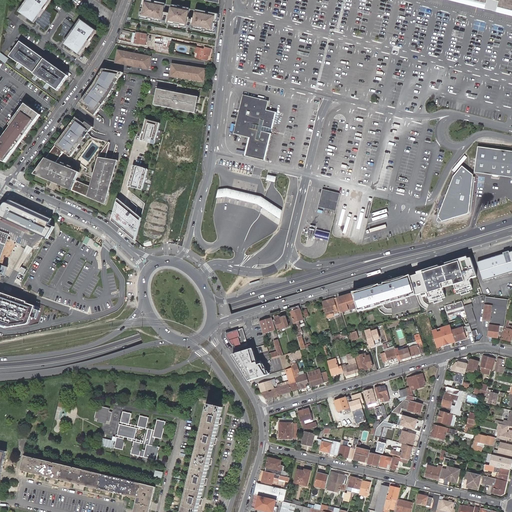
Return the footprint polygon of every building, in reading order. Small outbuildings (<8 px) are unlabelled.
[(50,0),(29,0),(30,0),(21,13),(35,22),(44,9),(45,10),(48,6),(46,5),(50,0)] [(153,1),(147,0),(143,0),(142,6),(143,6),(142,12),(141,11),(140,18),(148,20),(149,19),(152,19),(152,20),(161,22),(165,4),(156,2),(156,3),(152,3),(153,1)] [(511,0),(460,0),(481,5),(482,7),(483,6),(489,7),(496,9),(497,11),(498,10),(511,12),(511,0)] [(189,9),(172,5),(168,24),(173,25),(173,24),(180,25),(180,26),(185,28),(189,9)] [(207,12),(195,10),(191,29),(201,31),(201,29),(205,30),(204,32),(215,34),(218,15),(210,13),(209,14),(206,14),(207,12)] [(96,31),(83,21),(78,27),(77,26),(74,31),(75,32),(66,45),(80,54),(89,41),(90,42),(93,38),(91,37),(96,31)] [(147,35),(136,33),(134,44),(144,46),(147,35)] [(162,45),(170,47),(172,39),(163,38),(162,45)] [(68,76),(19,42),(9,56),(57,91),(68,76)] [(155,44),(153,51),(165,54),(169,54),(170,47),(162,45),(155,44)] [(199,49),(198,55),(197,58),(208,60),(209,57),(210,57),(211,50),(204,49),(199,49)] [(151,57),(118,51),(115,63),(149,70),(151,57)] [(205,70),(172,64),(170,77),(203,82),(205,70)] [(123,72),(103,69),(93,85),(81,102),(89,108),(87,110),(95,115),(108,96),(123,72)] [(198,97),(156,89),(154,105),(195,112),(198,97)] [(242,95),(233,134),(249,138),(245,156),(263,160),(275,112),(266,110),(268,101),(242,95)] [(0,140),(0,139),(0,161),(5,164),(40,116),(24,105),(9,126),(10,127),(0,140)] [(84,123),(76,118),(36,174),(106,204),(117,160),(105,159),(110,142),(108,141),(100,154),(91,186),(77,180),(80,172),(57,163),(65,152),(72,156),(93,126),(86,121),(84,123)] [(160,124),(146,120),(141,141),(154,145),(160,124)] [(490,176),(511,178),(511,151),(478,148),(475,174),(485,175),(490,176)] [(148,170),(134,166),(128,187),(142,191),(148,170)] [(473,176),(462,167),(453,178),(439,217),(442,221),(468,212),(473,176)] [(323,189),(319,205),(336,209),(340,193),(323,189)] [(238,204),(258,209),(269,215),(279,222),(281,214),(271,207),(259,200),(240,195),(226,192),(218,192),(216,201),(222,200),(238,204)] [(141,218),(118,199),(111,221),(135,241),(141,218)] [(5,207),(0,213),(0,216),(36,233),(45,214),(21,202),(18,202),(15,201),(12,202),(9,202),(7,204),(5,207)] [(316,237),(328,240),(330,233),(318,230),(316,237)] [(511,251),(478,262),(484,280),(511,271),(511,251)] [(472,258),(411,278),(417,297),(425,292),(427,293),(430,302),(445,297),(442,289),(444,287),(452,284),(455,285),(457,293),(473,289),(470,280),(471,278),(477,276),(472,258)] [(0,323),(10,327),(29,323),(29,322),(30,322),(30,321),(36,305),(0,292),(0,273),(0,274),(5,275),(8,267),(3,265),(3,267),(0,265),(0,323)] [(410,275),(352,292),(358,311),(362,309),(363,310),(417,297),(410,275)] [(356,305),(353,293),(338,298),(343,312),(357,307),(356,305)] [(501,336),(504,325),(508,300),(486,297),(483,320),(491,321),(493,321),(493,324),(491,324),(490,324),(488,337),(498,338),(499,336),(501,336)] [(336,298),(322,303),(327,318),(333,316),(333,314),(332,312),(335,311),(336,313),(337,313),(337,312),(340,311),(336,298)] [(462,302),(445,307),(448,316),(465,311),(462,302)] [(470,323),(476,321),(471,308),(473,307),(472,304),(464,306),(470,323)] [(300,310),(291,313),(296,331),(300,330),(297,321),(299,321),(303,320),(300,310)] [(279,319),(275,320),(276,322),(274,323),(274,325),(277,325),(279,330),(289,327),(286,317),(279,319)] [(272,318),(260,322),(265,340),(267,339),(266,336),(276,333),(272,318)] [(502,339),(511,341),(511,336),(511,326),(508,326),(509,322),(507,321),(502,339)] [(450,325),(432,330),(437,348),(455,342),(452,331),(450,325)] [(452,331),(455,342),(470,337),(466,327),(452,331)] [(234,345),(236,350),(247,347),(247,345),(243,329),(227,333),(226,336),(227,338),(233,346),(234,345)] [(370,330),(365,331),(365,332),(368,342),(369,345),(370,348),(375,346),(373,340),(379,338),(377,330),(370,332),(370,330)] [(301,350),(308,348),(311,347),(310,344),(305,345),(301,335),(297,336),(301,350)] [(408,348),(411,357),(421,354),(418,346),(423,345),(420,335),(415,336),(417,343),(418,345),(408,348)] [(277,351),(269,354),(271,359),(283,355),(279,341),(275,342),(277,351)] [(398,360),(411,357),(408,348),(396,352),(398,360)] [(253,349),(232,357),(249,383),(270,375),(261,361),(257,362),(253,349)] [(396,358),(393,349),(385,352),(385,353),(388,361),(396,358)] [(295,360),(303,358),(301,353),(301,351),(288,355),(290,361),(295,360)] [(356,357),(361,372),(367,370),(367,369),(373,367),(369,356),(363,358),(363,355),(356,357)] [(483,358),(481,366),(482,367),(480,371),(489,374),(490,372),(491,369),(493,369),(494,366),(495,361),(492,360),(493,359),(491,359),(491,360),(483,358)] [(328,361),(331,373),(339,371),(336,359),(328,361)] [(479,362),(470,359),(466,372),(476,374),(479,362)] [(461,386),(467,365),(457,362),(455,372),(457,373),(459,373),(459,375),(457,375),(455,380),(460,382),(459,385),(461,386)] [(342,367),(345,376),(358,372),(355,363),(342,367)] [(295,377),(299,389),(304,387),(306,386),(305,383),(308,383),(305,375),(304,374),(300,375),(296,364),(291,366),(292,369),(294,377),(295,377)] [(294,377),(292,369),(286,371),(289,382),(277,385),(278,387),(296,382),(294,377)] [(312,386),(328,381),(326,372),(320,373),(318,369),(308,372),(312,386)] [(408,395),(413,397),(411,391),(425,387),(424,384),(422,380),(424,379),(422,374),(407,379),(410,388),(406,389),(408,395)] [(259,384),(262,392),(273,389),(272,384),(275,383),(274,380),(271,381),(271,380),(259,384)] [(298,389),(296,382),(278,387),(273,389),(262,392),(266,399),(291,391),(298,389)] [(470,384),(463,382),(462,385),(461,390),(463,391),(468,392),(470,384)] [(385,386),(374,389),(377,399),(380,398),(381,401),(383,400),(383,398),(388,397),(385,386)] [(488,387),(484,386),(482,392),(481,391),(475,390),(473,394),(486,397),(487,392),(487,391),(488,389),(488,387)] [(459,390),(447,387),(442,406),(450,408),(451,405),(452,401),(454,396),(457,397),(459,390)] [(406,389),(406,388),(399,390),(401,398),(399,398),(400,403),(404,399),(405,398),(408,395),(406,389)] [(371,389),(363,392),(367,405),(375,402),(371,389)] [(451,405),(450,408),(452,408),(460,411),(462,402),(460,401),(463,391),(461,390),(459,390),(457,397),(454,396),(452,401),(456,402),(455,405),(451,405)] [(499,393),(491,391),(491,393),(487,392),(486,397),(485,398),(489,399),(488,403),(493,404),(494,400),(497,401),(499,393)] [(361,393),(351,396),(353,401),(350,402),(356,423),(366,420),(361,403),(364,403),(361,393)] [(349,411),(348,407),(346,401),(345,398),(334,401),(337,411),(346,409),(347,412),(349,411)] [(404,399),(400,403),(391,412),(397,414),(400,415),(402,409),(419,413),(420,410),(422,411),(423,405),(404,399)] [(209,404),(183,511),(185,511),(197,511),(223,407),(209,404)] [(99,406),(97,422),(110,424),(112,412),(111,412),(111,408),(99,406)] [(297,412),(301,425),(304,424),(305,429),(313,429),(313,427),(317,426),(315,420),(311,421),(311,420),(312,420),(309,408),(297,412)] [(123,409),(114,446),(123,448),(126,438),(133,440),(130,452),(156,458),(159,445),(153,444),(155,435),(161,437),(166,420),(157,417),(154,428),(146,427),(149,416),(140,413),(137,424),(129,422),(132,411),(123,409)] [(509,423),(500,421),(500,424),(508,426),(510,426),(511,426),(511,425),(511,410),(511,414),(511,419),(511,423),(509,423)] [(450,425),(453,416),(453,415),(440,411),(437,421),(450,425)] [(419,420),(403,415),(400,426),(416,431),(419,420)] [(476,420),(468,418),(467,424),(468,424),(475,426),(476,420)] [(276,433),(276,438),(292,439),(292,424),(280,423),(279,433),(276,433)] [(497,438),(511,441),(511,430),(509,430),(509,433),(506,433),(508,426),(500,424),(499,424),(498,429),(500,429),(500,432),(498,432),(497,438)] [(444,432),(445,428),(436,425),(433,437),(442,439),(444,432)] [(311,447),(314,433),(305,431),(302,445),(311,447)] [(403,431),(400,443),(403,444),(413,446),(416,434),(403,431)] [(476,435),(472,449),(481,452),(482,447),(484,447),(483,447),(484,443),(492,445),(494,437),(487,435),(487,436),(476,434),(476,435)] [(344,438),(342,438),(340,443),(340,445),(341,445),(339,455),(352,458),(355,446),(352,445),(351,447),(343,445),(343,443),(344,438)] [(319,451),(337,455),(340,445),(340,443),(333,442),(332,444),(321,441),(319,451)] [(386,443),(379,442),(377,451),(383,453),(386,443)] [(494,449),(493,454),(497,455),(502,457),(503,454),(511,455),(511,445),(500,443),(499,450),(494,449)] [(409,459),(413,446),(403,444),(402,448),(404,449),(402,454),(392,452),(391,455),(402,458),(402,457),(409,459)] [(368,458),(370,450),(357,447),(354,459),(364,462),(366,457),(368,458)] [(368,458),(367,462),(386,467),(388,458),(372,453),(373,450),(370,450),(368,458)] [(138,497),(133,511),(149,511),(155,485),(25,455),(22,470),(138,497)] [(407,464),(408,461),(394,457),(391,469),(395,470),(396,467),(397,467),(398,464),(397,464),(398,460),(401,461),(401,462),(407,464)] [(265,471),(280,475),(280,474),(289,476),(289,475),(287,474),(287,473),(280,472),(282,466),(279,465),(281,461),(268,458),(265,471)] [(492,460),(491,465),(509,470),(510,465),(492,460)] [(440,478),(442,468),(443,466),(438,465),(437,467),(428,465),(424,477),(439,481),(440,478)] [(458,484),(462,469),(447,465),(446,469),(442,468),(440,478),(444,479),(444,480),(458,484)] [(500,468),(492,466),(491,470),(493,471),(499,473),(498,478),(507,480),(509,472),(500,469),(500,468)] [(298,469),(294,483),(306,485),(310,471),(304,469),(304,471),(298,469)] [(273,477),(274,474),(264,471),(261,482),(271,484),(273,477)] [(482,475),(466,471),(464,479),(468,480),(466,488),(478,491),(482,475)] [(325,488),(329,475),(317,472),(315,483),(324,485),(323,488),(325,488)] [(339,488),(343,489),(344,484),(346,485),(348,476),(331,472),(329,480),(332,481),(340,483),(339,485),(339,488)] [(487,476),(484,476),(482,483),(492,485),(495,485),(493,493),(500,495),(504,494),(506,481),(496,479),(497,479),(492,478),(491,477),(487,476)] [(346,493),(345,493),(344,498),(350,500),(352,491),(352,488),(359,490),(362,479),(350,477),(346,493)] [(370,483),(362,481),(359,494),(367,496),(370,483)] [(257,483),(254,495),(260,496),(277,500),(280,488),(257,483)] [(387,496),(389,487),(382,486),(376,511),(378,511),(383,511),(384,508),(387,496)] [(388,496),(387,496),(384,508),(389,510),(394,511),(396,501),(399,489),(390,487),(388,496)] [(287,490),(280,488),(277,500),(284,502),(284,500),(287,490)] [(432,498),(418,494),(416,503),(430,506),(432,498)] [(274,511),(277,500),(260,496),(257,509),(269,511),(274,511)] [(442,500),(439,499),(436,510),(435,511),(450,511),(453,504),(442,501),(442,500)] [(402,501),(398,500),(395,511),(398,511),(410,511),(413,504),(408,502),(408,504),(402,503),(402,501)] [(284,502),(281,511),(295,511),(296,509),(297,505),(293,504),(284,502)]
